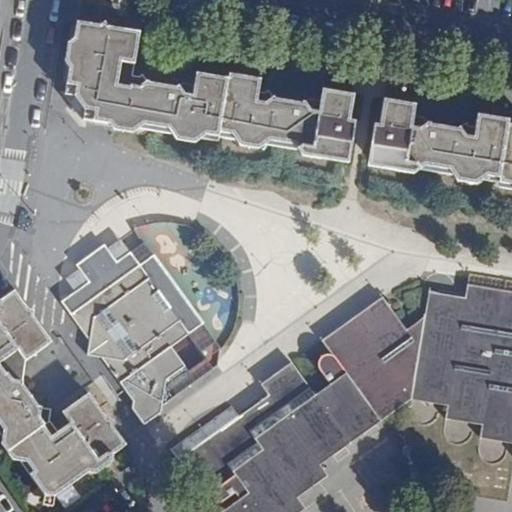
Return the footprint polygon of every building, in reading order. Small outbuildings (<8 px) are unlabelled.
[(80,0),(77,22),(140,32),(145,0),(80,0)] [(133,76),(140,32),(77,22),(74,39),(68,43),(65,61),(70,68),(65,94),(83,120),(109,124),(114,130),(133,133),(138,129),(148,130),(150,126),(167,129),(176,140),(195,143),(206,135),(235,140),(240,146),(258,149),(270,141),(294,145),(302,156),(321,159),(327,155),(344,158),(354,94),(327,90),(327,91),(322,94),(321,100),(309,98),(303,104),(275,99),(270,89),(264,93),(259,92),(260,84),(259,84),(256,79),(257,79),(229,74),(228,78),(200,74),(200,75),(196,79),(195,79),(194,85),(183,83),(176,87),(149,83),(142,74),(136,79),(133,76)] [(511,125),(509,125),(509,120),(482,115),(482,117),(477,119),(475,127),(469,126),(467,123),(457,129),(430,125),(425,118),(414,116),(415,109),(414,109),(411,105),(411,104),(384,100),(373,163),(386,164),(394,171),(414,175),(420,170),(452,175),(457,181),(475,185),(482,180),(498,183),(498,187),(511,189),(511,125)] [(132,251),(141,264),(156,253),(147,241),(132,251)] [(107,375),(117,389),(122,385),(134,402),(132,409),(138,418),(152,420),(161,413),(162,406),(196,382),(171,346),(190,334),(205,322),(156,253),(141,264),(132,251),(117,262),(105,246),(77,266),(89,283),(62,302),(70,314),(90,342),(88,355),(103,358),(111,370),(106,373),(107,375)] [(511,284),(468,278),(464,307),(428,301),(426,314),(424,314),(424,317),(406,330),(383,297),(352,319),(322,340),(330,354),(326,354),(321,357),(318,362),(318,367),(320,371),(330,384),(315,395),(291,362),(261,384),(275,403),(245,423),(234,408),(173,453),(206,497),(212,495),(213,497),(216,501),(222,502),(235,492),(240,498),(220,511),(300,511),(305,509),(297,498),(327,476),(319,465),(410,399),(448,405),(446,418),(482,424),(480,438),(511,442),(511,284)] [(29,473),(56,496),(89,473),(89,467),(107,454),(112,455),(126,445),(92,397),(85,396),(84,397),(63,412),(71,424),(59,432),(50,420),(52,409),(39,407),(23,385),(26,361),(49,345),(49,338),(15,291),(1,300),(0,307),(0,306),(0,432),(3,437),(4,437),(9,438),(15,447),(16,448),(21,456),(21,461),(21,462),(29,473)] [(8,452),(15,447),(9,438),(4,437),(3,444),(8,452)] [(14,460),(21,461),(21,456),(16,448),(9,452),(14,460)] [(89,467),(89,473),(95,473),(111,462),(112,455),(107,454),(89,467)] [(55,497),(56,496),(29,473),(45,495),(55,497)]
